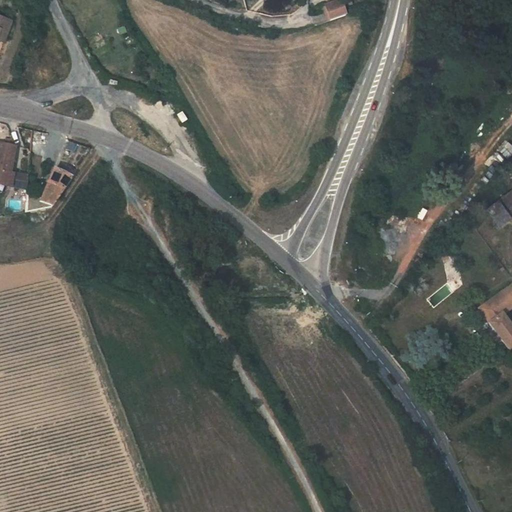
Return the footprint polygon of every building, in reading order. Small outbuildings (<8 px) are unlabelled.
[(336,0),(326,3),(329,13),(345,9),(341,0),(336,0)] [(12,23),(0,19),(0,33),(8,35),(12,23)] [(12,172),(18,143),(0,139),(0,152),(0,153),(0,184),(13,186),(15,176),(15,174),(12,172)] [(48,193),(28,193),(26,209),(56,204),(81,167),(76,165),(71,173),(56,168),(48,193)] [(29,187),(30,178),(15,176),(13,186),(29,187)] [(511,191),(501,200),(504,204),(511,214),(511,191)] [(511,214),(504,204),(493,211),(501,223),(511,214)] [(511,285),(480,307),(510,348),(511,346),(511,324),(504,314),(511,308),(511,285)]
